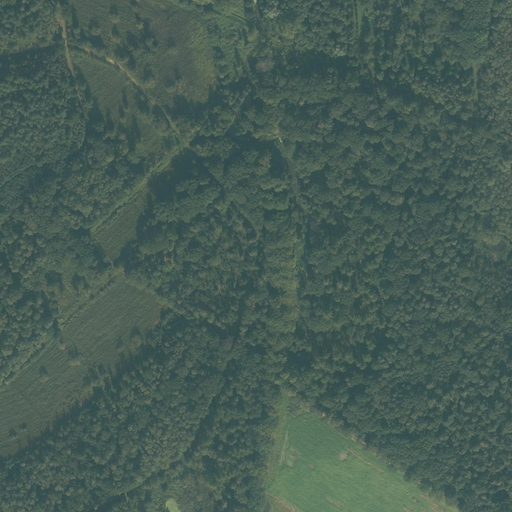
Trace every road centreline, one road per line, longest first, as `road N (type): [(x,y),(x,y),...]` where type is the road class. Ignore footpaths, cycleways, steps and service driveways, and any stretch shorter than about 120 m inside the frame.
road 1 (track): [(66,41),(120,64),(254,229),(233,337)]
road 2 (track): [(223,190),(0,380)]
road 3 (track): [(198,317),(0,475)]
road 4 (track): [(241,342),(189,447),(81,511)]
road 5 (track): [(404,184),(377,264),(390,314),(343,407)]
road 6 (track): [(0,180),(79,142),(83,117),(66,41)]
road 7 (track): [(495,511),(343,407)]
road 8 (track): [(404,184),(457,197),(511,236)]
